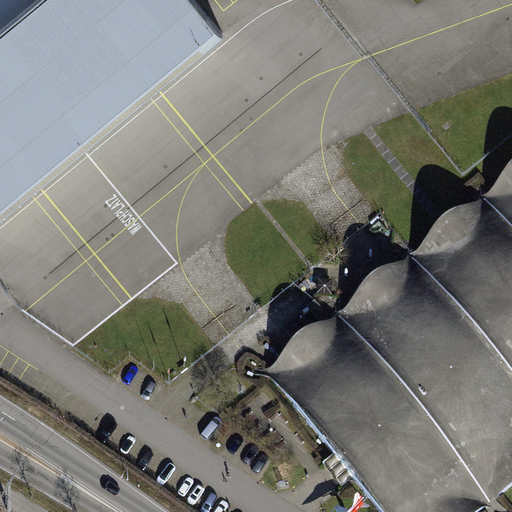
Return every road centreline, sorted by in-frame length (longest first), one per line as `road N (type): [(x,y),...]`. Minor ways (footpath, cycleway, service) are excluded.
road 1 (secondary): [(126,511),(0,410)]
road 2 (secondary): [(0,455),(109,511)]
